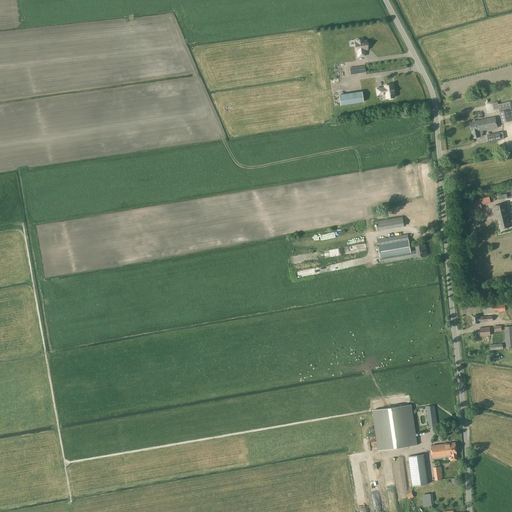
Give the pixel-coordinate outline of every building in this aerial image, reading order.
[(355,42),(356,46),(356,51),(358,51),(359,56),(365,55),(364,50),(367,49),(367,47),(368,46),(368,43),(366,43),(366,41),(363,41),(363,39),(356,40),(357,42),(355,42)] [(377,89),(378,95),(386,94),(386,98),(388,98),(389,99),(392,99),(392,97),(394,97),(394,96),(394,92),(393,92),(392,85),(384,86),(385,87),(377,89)] [(363,102),(361,92),(339,95),(341,105),(363,102)] [(511,104),(511,101),(499,104),(500,112),(501,119),(511,116),(511,104)] [(472,122),(470,122),(472,133),(473,138),(482,136),(482,134),(483,133),(482,131),(498,127),(495,117),(475,121),(475,120),(473,120),(472,122)] [(499,132),(487,135),(489,142),(501,139),(499,132)] [(474,209),(482,208),(480,200),(468,203),(470,211),(474,210),(474,209)] [(499,229),(511,226),(506,203),(493,206),(499,229)] [(379,230),(404,226),(402,217),(377,221),(379,230)] [(408,234),(377,240),(381,263),(412,258),(412,257),(411,251),(408,234)] [(417,250),(411,251),(412,257),(418,256),(418,257),(427,255),(426,249),(425,249),(424,245),(425,245),(425,244),(416,246),(417,250)] [(480,336),(490,335),(490,327),(480,328),(480,336)] [(417,445),(411,405),(391,408),(391,405),(388,406),(389,408),(373,410),(379,450),(417,445)] [(437,426),(437,424),(435,405),(426,406),(428,428),(437,426)] [(455,442),(431,446),(432,457),(451,455),(452,457),(450,457),(450,461),(457,460),(455,442)] [(423,454),(408,457),(412,486),(413,486),(427,484),(427,482),(423,454)] [(433,467),(435,480),(442,479),(440,466),(433,467)] [(422,497),(423,501),(424,507),(426,506),(434,505),(433,493),(423,494),(423,497),(422,497)]
